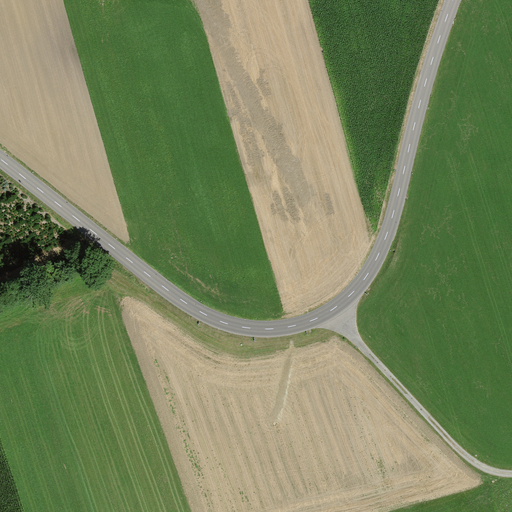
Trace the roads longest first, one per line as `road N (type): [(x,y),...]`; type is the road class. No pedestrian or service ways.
road 1 (tertiary): [(0,159),(195,309),(257,328),(311,319),(363,280),(379,253),(451,0)]
road 2 (track): [(333,308),(448,435),(488,467),(511,469)]
